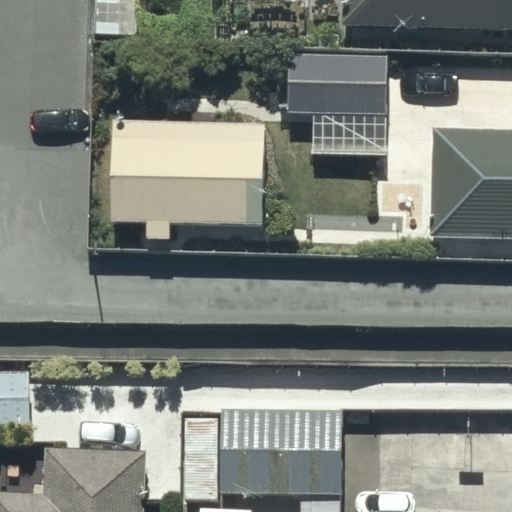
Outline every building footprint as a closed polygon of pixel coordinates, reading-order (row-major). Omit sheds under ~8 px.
[(142,0),(99,0),(99,31),(142,32),(142,0)] [(511,0),(343,0),(343,22),(511,27),(511,0)] [(392,52),(293,51),(292,112),(317,112),(317,152),(391,153),(392,52)] [(268,116),(117,116),(117,218),(151,218),(151,238),(177,237),(177,220),(268,220),(268,116)] [(511,126),(440,125),(437,233),(511,235),(511,126)] [(31,367),(0,367),(0,424),(32,425),(31,367)] [(223,424),(190,424),(189,484),(220,484),(220,489),(305,490),(304,511),(344,511),(344,496),(347,496),(348,411),(223,409),(223,424)] [(51,488),(0,487),(0,511),(146,511),(148,450),(52,447),(51,488)]
